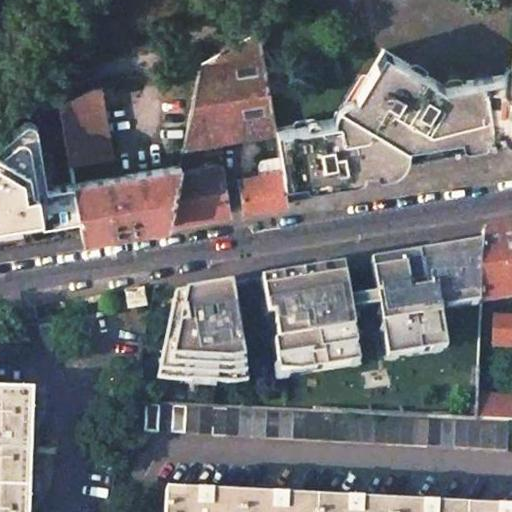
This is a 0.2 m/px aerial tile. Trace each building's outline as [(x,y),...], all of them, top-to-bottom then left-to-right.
[(257,28),(202,60),(183,149),(182,157),(223,151),(221,142),(275,133),(275,131),(257,28)] [(204,49),(159,64),(155,77),(151,76),(138,140),(173,147),(183,149),(202,60),(204,49)] [(342,121),(275,131),(275,133),(279,155),(282,171),(284,183),(349,172),(420,160),(499,147),(511,144),(511,74),(511,76),(444,88),(384,52),(342,121)] [(59,101),(69,163),(108,157),(96,87),(59,101)] [(31,116),(43,183),(72,178),(69,163),(59,101),(31,116)] [(255,175),(282,171),(279,155),(262,159),(260,160),(258,162),(257,164),(255,175)] [(189,169),(180,170),(168,223),(199,218),(228,213),(219,163),(198,167),(197,161),(188,163),(189,169)] [(180,165),(72,183),(80,228),(82,237),(127,229),(168,223),(180,170),(180,165)] [(255,175),(237,178),(243,210),(264,207),(287,203),(284,183),(282,171),(255,175)] [(72,178),(43,183),(52,232),(68,230),(80,228),(72,183),(72,178)] [(0,190),(0,240),(30,236),(52,232),(43,183),(0,190)] [(511,225),(483,231),(483,241),(480,302),(511,297),(511,225)] [(288,273),(262,278),(265,300),(269,299),(272,314),(276,341),(274,341),(280,375),(359,362),(356,341),(360,337),(354,328),(353,324),(358,320),(350,311),(379,306),(379,308),(375,317),(381,320),(382,324),(378,334),(384,336),(387,358),(447,348),(441,309),(480,302),(483,241),(371,260),(377,294),(349,299),(343,264),(288,273)] [(176,292),(157,379),(239,383),(248,381),(231,283),(200,288),(176,292)] [(276,341),(272,314),(261,316),(265,342),(274,341),(276,341)] [(511,317),(492,316),(491,346),(511,347),(511,317)] [(0,511),(27,511),(32,391),(0,389),(0,511)] [(511,396),(477,395),(476,421),(509,423),(511,422),(511,396)] [(241,409),(133,403),(131,430),(508,450),(509,423),(476,421),(435,419),(241,409)] [(511,511),(511,508),(165,491),(164,511),(511,511)]
